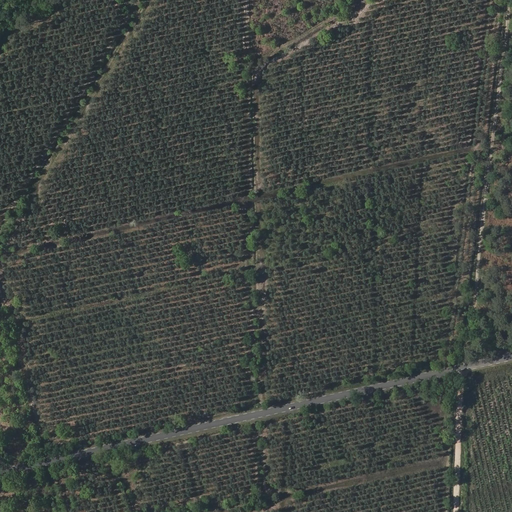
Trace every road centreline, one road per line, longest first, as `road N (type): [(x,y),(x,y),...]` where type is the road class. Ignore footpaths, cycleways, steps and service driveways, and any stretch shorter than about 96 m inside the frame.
road 1 (track): [(369,0),(364,11),(256,70),(250,83),(265,412)]
road 2 (tertiary): [(462,368),(0,472)]
road 3 (track): [(462,368),(511,14)]
road 4 (track): [(151,0),(44,169)]
road 5 (unclassified): [(458,511),(462,368)]
